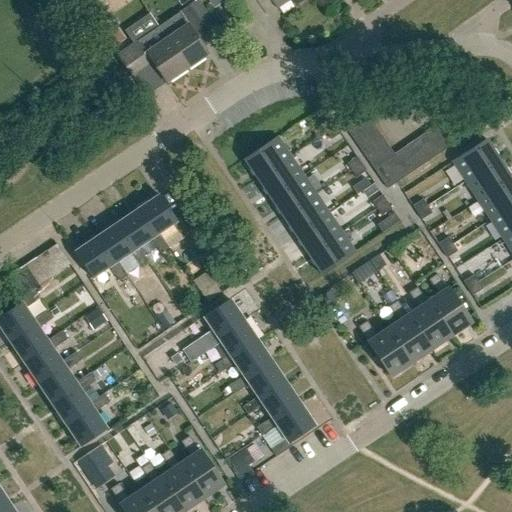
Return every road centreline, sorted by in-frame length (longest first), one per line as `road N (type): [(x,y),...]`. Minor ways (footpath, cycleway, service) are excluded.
road 1 (residential): [(0,248),(276,65),(358,58)]
road 2 (residential): [(511,333),(250,511)]
